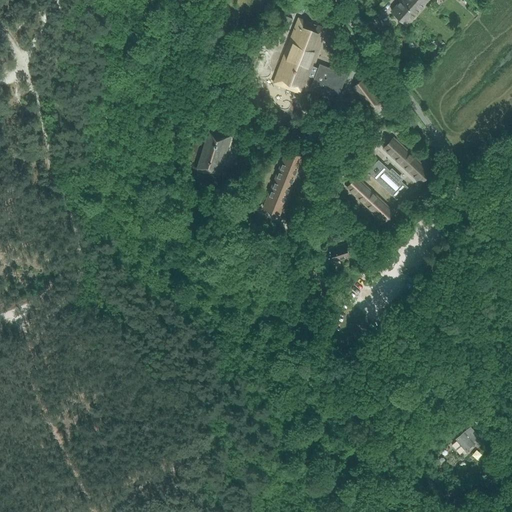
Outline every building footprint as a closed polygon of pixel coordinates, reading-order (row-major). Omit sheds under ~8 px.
[(427,0),(402,0),(392,12),(406,24),(427,0)] [(286,16),(282,27),(288,30),(292,18),(286,16)] [(298,18),(274,82),(300,93),(307,75),(314,77),(309,89),(337,99),(346,74),(319,64),(317,68),(312,66),(311,65),(305,63),(313,43),(319,45),(325,29),(298,18)] [(441,40),(436,45),(439,49),(444,43),(441,40)] [(352,87),(367,106),(378,98),(363,79),(352,87)] [(196,169),(218,176),(231,136),(209,129),(196,169)] [(384,148),(420,182),(429,172),(393,138),(384,148)] [(263,208),(279,214),(302,157),(286,151),(263,208)] [(378,161),(366,173),(379,185),(381,186),(395,199),(406,187),(401,183),(400,182),(403,179),(394,172),(393,170),(391,169),(389,171),(383,165),(378,161)] [(347,188),(383,221),(393,211),(356,177),(347,188)] [(423,268),(419,271),(424,275),(424,276),(426,277),(429,274),(456,245),(453,242),(450,239),(449,239),(445,244),(423,268)] [(329,249),(333,262),(350,256),(346,243),(329,249)] [(455,439),(465,451),(473,444),(471,442),(478,436),(470,427),(455,439)]
